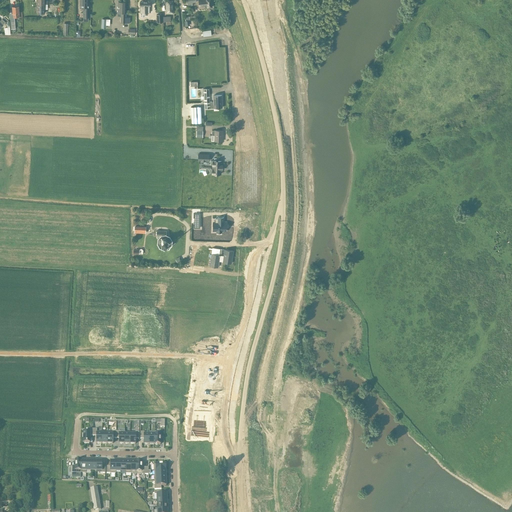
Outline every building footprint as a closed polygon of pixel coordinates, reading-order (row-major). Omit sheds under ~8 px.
[(45,0),(37,0),(37,4),(38,4),(38,13),(44,13),(44,4),(45,4),(45,0)] [(79,0),(80,8),(83,8),(83,18),(89,18),(89,8),(88,0),(79,0)] [(140,1),(140,6),(140,12),(142,12),(142,15),(147,15),(148,13),(149,13),(149,6),(150,6),(150,1),(140,1)] [(126,2),(118,2),(118,12),(121,12),(120,23),(130,23),(130,17),(126,17),(126,13),(126,2)] [(109,24),(109,18),(101,18),(101,27),(106,27),(106,24),(109,24)] [(209,90),(203,90),(203,108),(222,107),(222,95),(213,95),(213,101),(210,102),(209,90)] [(201,122),(201,106),(191,107),(192,123),(201,122)] [(223,130),(214,130),(212,130),(211,141),(214,141),(222,141),(222,136),(223,137),(223,134),(223,130)] [(222,162),(211,162),(211,166),(214,166),(215,166),(215,170),(214,170),(214,174),(222,174),(222,170),(223,170),(223,166),(222,166),(222,162)] [(213,230),(216,230),(216,231),(222,232),(222,230),(226,230),(226,228),(226,227),(226,226),(226,225),(226,222),(223,222),(223,217),(218,217),(218,218),(215,218),(215,222),(213,222),(213,227),(213,229),(213,230)] [(132,232),(134,232),(134,233),(146,233),(145,233),(146,227),(146,226),(135,225),(135,226),(133,226),(132,232)] [(160,236),(159,237),(158,239),(157,243),(159,247),(164,249),(169,248),(172,245),(172,240),(170,236),(167,235),(167,230),(156,230),(156,236),(160,236)] [(219,261),(223,262),(231,263),(233,251),(225,249),(224,250),(212,248),(212,253),(211,253),(209,266),(218,267),(219,261)] [(83,434),(82,438),(83,438),(83,443),(84,443),(84,444),(89,444),(89,443),(90,443),(90,436),(93,436),(93,429),(90,429),(90,431),(83,431),(83,434)] [(93,429),(93,436),(96,436),(96,443),(97,443),(97,444),(99,444),(99,443),(102,443),(102,434),(97,434),(97,429),(93,429)] [(107,434),(107,443),(108,443),(108,444),(110,444),(113,444),(113,439),(116,439),(116,432),(113,432),(113,434),(107,434)] [(116,432),(116,439),(119,439),(119,444),(120,444),(122,444),(124,444),(125,434),(125,432),(116,432)] [(130,434),(130,444),(131,444),(133,444),(135,444),(136,439),(139,439),(139,432),(135,432),(135,434),(130,434)] [(141,432),(140,439),(144,439),(144,444),(145,444),(145,445),(147,445),(147,444),(149,444),(149,435),(144,435),(144,432),(141,432)] [(81,473),(81,461),(75,461),(75,466),(72,466),(72,473),(81,473)] [(102,466),(102,461),(97,461),(96,471),(101,471),(101,473),(105,473),(105,466),(102,466)] [(115,471),(115,462),(110,462),(110,467),(107,466),(107,473),(116,474),(116,471),(115,471)] [(145,475),(145,468),(142,467),(142,462),(136,462),(136,474),(145,475)] [(155,486),(154,486),(154,490),(161,489),(161,486),(166,486),(166,481),(154,481),(155,486)] [(97,488),(90,489),(93,511),(101,510),(99,496),(97,488)] [(161,491),(154,491),(154,495),(157,495),(157,500),(167,500),(166,494),(161,494),(161,491)]
